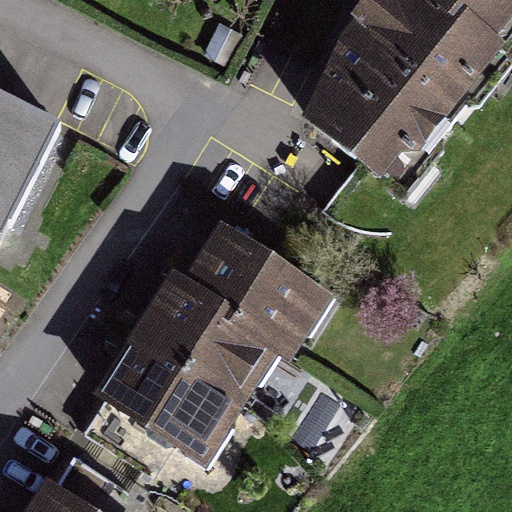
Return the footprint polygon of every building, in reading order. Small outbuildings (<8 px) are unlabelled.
[(402,0),(304,126),(412,210),(511,82),(511,49),(448,0),(402,0)] [(511,0),(448,0),(511,49),(511,0)] [(0,118),(0,251),(14,258),(68,153),(0,118)] [(221,243),(184,304),(284,365),(295,372),(332,311),(221,243)] [(173,297),(135,357),(246,426),(284,365),(184,304),(173,297)] [(135,357),(98,418),(209,486),(246,426),(135,357)] [(68,511),(48,500),(40,511),(68,511)]
